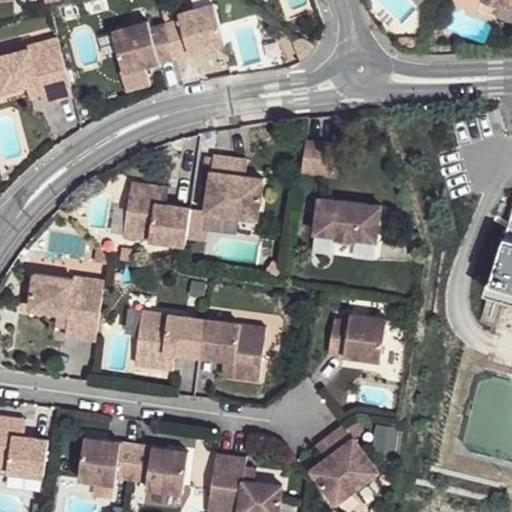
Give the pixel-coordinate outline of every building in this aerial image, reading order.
[(182,25),(166,29),(176,63),(227,49),(216,9),(179,18),(182,25)] [(150,27),(114,37),(125,77),(176,63),(166,29),(152,34),(150,27)] [(0,57),(0,93),(26,87),(37,85),(40,97),(42,106),(73,98),(57,39),(27,47),(28,50),(0,57)] [(37,85),(26,87),(30,100),(40,97),(37,85)] [(336,147),(306,142),(302,177),(332,181),(336,147)] [(242,162),(214,158),(206,215),(258,223),(264,182),(246,179),(239,179),(242,162)] [(242,162),(239,179),(246,179),(248,163),(242,162)] [(156,206),(158,189),(132,186),(125,238),(186,247),(192,211),(166,207),(156,206)] [(169,191),(158,189),(156,206),(166,207),(169,191)] [(511,196),(509,196),(500,231),(511,234),(511,196)] [(380,216),(318,207),(313,242),(335,244),(335,248),(353,250),(354,247),(375,250),(380,216)] [(511,234),(500,231),(486,287),(511,293),(511,234)] [(65,342),(96,346),(104,286),(74,282),(73,285),(34,279),(30,314),(57,319),(68,320),(66,331),(65,342)] [(205,323),(144,315),(137,367),(162,371),(164,355),(175,356),(200,360),(205,323)] [(329,356),(381,364),(387,323),(351,317),(349,323),(334,321),(329,356)] [(57,319),(55,330),(66,331),(68,320),(57,319)] [(266,331),(205,323),(200,360),(225,363),(235,364),(233,381),(258,385),(266,331)] [(175,356),(164,355),(162,371),(172,373),(175,356)] [(235,364),(225,363),(223,380),(233,381),(235,364)] [(14,435),(16,418),(0,416),(0,469),(44,476),(49,440),(24,436),(14,435)] [(26,420),(16,418),(14,435),(24,436),(26,420)] [(344,426),(321,443),(331,456),(326,460),(311,470),(336,503),(378,472),(344,426)] [(137,447),(85,440),(79,481),(116,486),(116,479),(132,481),(137,447)] [(316,446),(326,460),(331,456),(321,443),(316,446)] [(137,447),(132,481),(147,484),(146,490),(183,495),(189,453),(137,447)] [(247,462),(216,458),(208,511),(279,511),(283,489),(255,485),(244,484),(246,473),(247,462)] [(257,474),(246,473),(244,484),(255,485),(257,474)]
